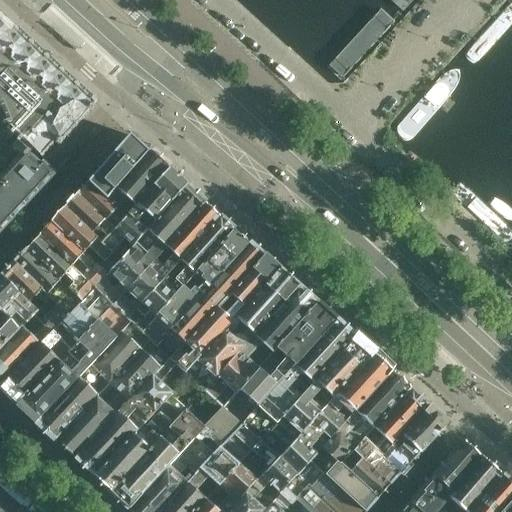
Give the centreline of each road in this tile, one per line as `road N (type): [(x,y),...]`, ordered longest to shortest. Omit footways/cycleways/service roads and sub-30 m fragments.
road 1 (tertiary): [(65,0),(511,393)]
road 2 (secondary): [(511,358),(124,0)]
road 3 (residential): [(96,511),(0,422)]
